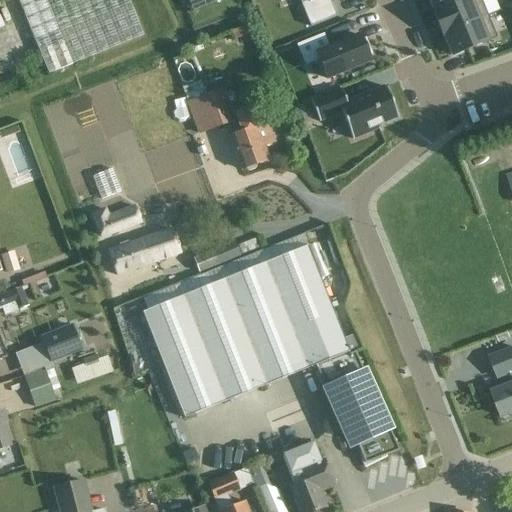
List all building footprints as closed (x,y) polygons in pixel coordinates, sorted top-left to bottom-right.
[(129,0),(18,0),(48,74),(144,35),(129,0)] [(428,0),(434,12),(434,13),(466,0),(428,0)] [(443,34),(487,16),(480,0),(466,0),(434,13),(434,12),(433,13),(442,36),(444,36),(443,34)] [(497,38),(487,16),(443,34),(444,36),(452,57),(497,38)] [(359,36),(316,54),(326,79),(370,61),(368,56),(371,55),(365,40),(361,41),(359,36)] [(340,88),(310,100),(319,121),(341,112),(353,138),(379,127),(378,125),(398,116),(385,86),(346,102),(340,88)] [(231,123),(218,91),(186,104),(198,136),(231,123)] [(267,122),(255,126),(249,109),(235,114),(242,133),(230,137),(242,170),(245,169),(249,172),(256,169),(258,164),(268,160),(263,147),(274,144),(267,122)] [(113,168),(92,172),(97,197),(119,192),(113,168)] [(93,214),(101,237),(140,223),(134,206),(107,216),(105,210),(93,214)] [(116,275),(179,253),(171,230),(131,244),(128,242),(120,245),(119,248),(108,252),(116,275)] [(240,258),(233,242),(192,259),(199,275),(240,258)] [(342,410),(362,464),(396,450),(355,352),(349,354),(307,247),(142,312),(184,418),(314,366),(317,372),(315,373),(320,385),(322,384),(335,413),(342,410)] [(0,256),(6,275),(19,271),(13,252),(0,256)] [(0,298),(7,315),(28,306),(20,287),(0,295),(0,298)] [(71,329),(44,339),(53,361),(80,350),(71,329)] [(511,350),(491,358),(498,376),(500,375),(505,388),(492,393),(500,414),(501,417),(511,412),(511,350)] [(82,362),(84,366),(97,362),(95,357),(82,362)] [(44,367),(23,374),(27,388),(48,381),(44,367)] [(48,381),(27,388),(31,401),(33,408),(55,401),(48,381)] [(0,449),(11,446),(5,424),(8,423),(4,409),(0,410),(0,449)] [(289,486),(299,511),(314,511),(327,507),(320,491),(334,486),(323,459),(320,460),(313,442),(282,454),(294,485),(289,486)] [(247,469),(255,489),(265,486),(270,487),(260,463),(247,469)] [(219,511),(218,511),(248,511),(244,501),(232,506),(228,496),(241,491),(233,473),(207,483),(219,511)] [(52,488),(58,511),(92,511),(84,480),(52,488)]
